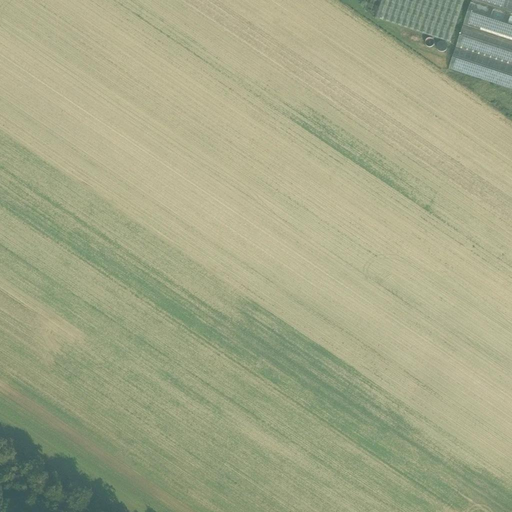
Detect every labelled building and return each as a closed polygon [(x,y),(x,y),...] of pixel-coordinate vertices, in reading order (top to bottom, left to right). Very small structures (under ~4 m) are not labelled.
[(381,0),(375,19),(449,44),(462,0),(381,0)] [(511,0),(474,0),(511,12),(511,0)] [(511,16),(470,2),(463,24),(511,40),(511,16)] [(511,42),(462,26),(448,70),(511,91),(511,42)] [(432,48),(432,46),(432,44),(431,43),(429,42),(427,41),(425,42),(424,43),(423,44),(423,46),(423,48),(424,50),(426,51),(427,51),(429,51),(431,49),(432,48)] [(445,53),(445,51),(445,49),(444,48),(442,47),(441,47),(439,47),(437,48),(436,50),(436,51),(436,53),(437,55),(439,56),(441,56),(443,56),(444,55),(445,53)]
